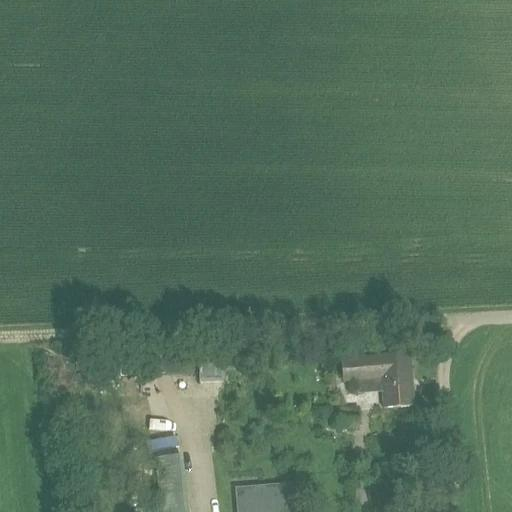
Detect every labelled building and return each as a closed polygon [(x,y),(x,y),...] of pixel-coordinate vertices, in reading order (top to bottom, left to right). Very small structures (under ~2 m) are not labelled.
[(225,349),(226,371),(257,370),(255,347),(225,349)] [(199,350),(200,376),(201,384),(227,383),(226,371),(225,349),(199,350)] [(159,352),(160,377),(200,376),(199,350),(159,352)] [(134,378),(160,377),(159,352),(133,353),(134,378)] [(79,377),(110,377),(109,353),(77,354),(79,377)] [(120,379),(134,378),(133,353),(118,354),(120,379)] [(340,360),(342,385),(381,382),(383,407),(414,407),(409,355),(379,357),(340,360)] [(359,430),(358,416),(338,417),(339,432),(359,430)] [(187,511),(181,456),(154,460),(160,511),(187,511)] [(236,491),(237,511),(299,511),(298,486),(236,491)]
